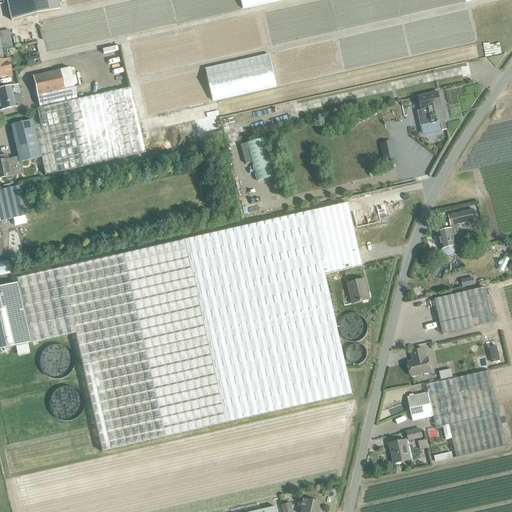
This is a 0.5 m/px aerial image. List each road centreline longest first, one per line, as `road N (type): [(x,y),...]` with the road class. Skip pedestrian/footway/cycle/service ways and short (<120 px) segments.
road 1 (unclassified): [(350,511),(408,266),(438,183),(511,70)]
road 2 (unknown): [(0,116),(24,106),(27,74),(41,63),(87,57),(99,70)]
